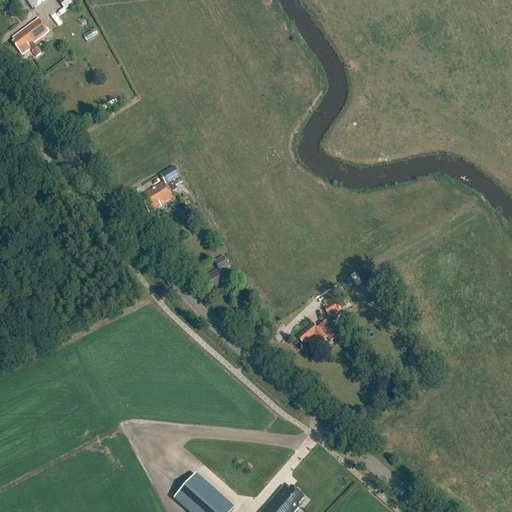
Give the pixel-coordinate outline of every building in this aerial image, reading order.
[(25,0),(33,10),(47,0),(25,0)] [(77,0),(57,0),(63,11),(79,2),(77,0)] [(49,33),(39,20),(13,39),(15,42),(12,43),(22,57),(31,50),(36,58),(41,55),(34,45),(49,33)] [(160,206),(171,199),(169,195),(174,192),(169,184),(179,179),(173,169),(159,176),(164,185),(142,196),(144,200),(141,202),(148,216),(161,209),(160,206)] [(214,264),(218,271),(208,277),(210,280),(207,281),(212,288),(214,287),(216,290),(230,281),(224,270),(230,267),(224,258),(214,264)] [(344,308),(351,304),(348,298),(341,302),(344,308)] [(334,304),(324,310),(328,317),(338,311),(334,304)] [(316,331),(315,330),(311,325),(296,339),(301,345),(303,344),(304,345),(313,337),(320,344),(326,338),(331,344),(338,337),(326,322),(316,331)] [(196,477),(174,502),(185,511),(232,511),(234,511),(196,477)] [(299,506),(305,499),(292,488),(289,491),(285,487),(263,511),(296,511),(301,508),(299,506)]
